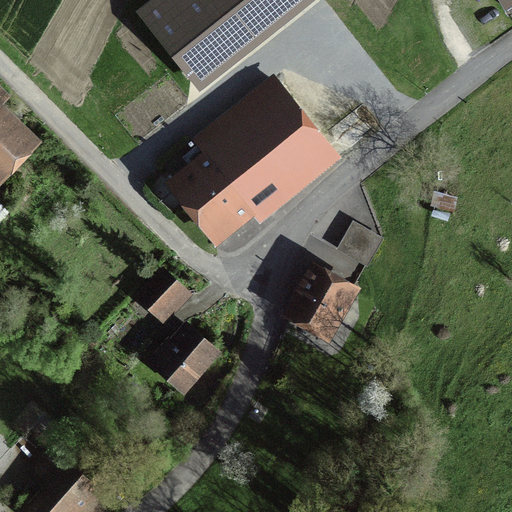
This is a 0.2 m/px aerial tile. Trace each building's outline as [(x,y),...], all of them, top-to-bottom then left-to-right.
[(313,0),(162,0),(144,14),(203,88),(313,0)] [(175,186),(214,235),(236,217),(323,147),(270,80),(213,126),(227,144),(208,159),(175,186)] [(0,169),(2,171),(29,143),(0,114),(0,169)] [(0,221),(9,211),(0,202),(0,221)] [(365,266),(380,240),(352,224),(337,250),(365,266)] [(346,288),(313,269),(288,313),(322,332),(326,335),(351,291),(346,288)] [(0,276),(0,283),(25,305),(35,293),(27,287),(5,270),(0,276)] [(182,291),(163,273),(139,298),(157,316),(182,291)] [(166,350),(160,345),(148,358),(183,388),(212,354),(181,325),(171,337),(175,340),(166,350)] [(105,413),(86,434),(97,445),(117,424),(110,418),(119,409),(112,403),(104,412),(105,413)] [(66,467),(26,511),(25,511),(66,511),(89,488),(66,467)]
